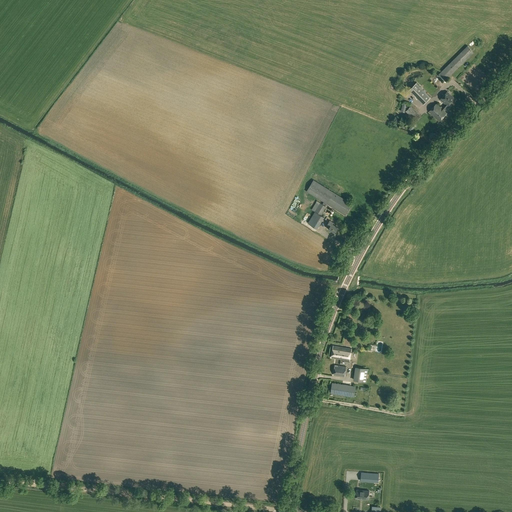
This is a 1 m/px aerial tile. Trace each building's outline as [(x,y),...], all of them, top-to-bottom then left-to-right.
[(438,75),(444,81),(474,52),(468,46),(438,75)] [(409,90),(423,104),(430,97),(416,82),(409,90)] [(443,106),(445,108),(447,106),(448,106),(455,98),(447,91),(440,99),(445,104),(443,106)] [(429,111),(439,121),(447,113),(444,110),(445,108),(443,106),(441,108),(436,103),(429,111)] [(406,111),(417,121),(421,116),(410,106),(406,111)] [(308,223),(317,229),(324,217),(321,215),(326,206),(325,206),(327,203),(346,215),(360,191),(319,165),(313,177),(314,178),(307,191),(324,202),(322,204),(320,203),(317,201),(312,209),(315,212),(308,223)] [(328,229),(335,233),(338,227),(333,224),(333,223),(330,220),(327,225),(329,227),(328,229)] [(331,358),(349,361),(351,349),(333,345),(331,358)] [(333,375),(345,377),(346,367),(335,365),(333,375)] [(353,380),(363,381),(365,368),(355,367),(353,380)] [(331,393),(354,397),(356,386),(332,383),(331,393)] [(363,498),(363,499),(368,499),(369,491),(356,490),(356,498),(360,499),(360,498),(363,498)]
